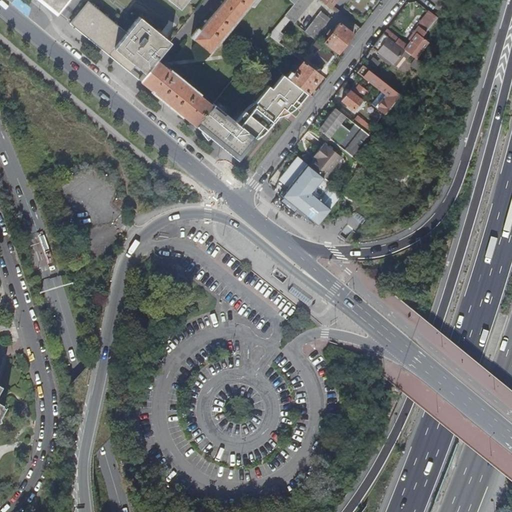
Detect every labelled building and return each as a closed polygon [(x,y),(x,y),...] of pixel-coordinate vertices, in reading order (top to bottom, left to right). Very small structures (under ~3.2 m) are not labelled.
[(40,0),(58,13),(68,0),(40,0)] [(210,52),(252,0),(226,0),(201,31),(198,29),(192,37),(210,52)] [(314,0),(298,0),(295,5),(286,16),(296,24),(314,0)] [(320,0),(331,9),(337,0),(320,0)] [(345,9),(365,24),(383,0),(337,0),(331,9),(336,13),(341,14),(345,9)] [(145,74),(157,60),(172,41),(141,16),(127,33),(89,2),(71,25),(130,73),(135,66),(145,74)] [(322,12),(306,32),(315,39),(331,19),(322,12)] [(426,21),(432,26),(435,22),(427,16),(418,27),(419,28),(419,27),(420,28),(426,21)] [(384,35),(404,51),(413,58),(416,60),(429,44),(423,38),(432,26),(426,21),(420,28),(419,27),(419,28),(409,41),(411,42),(407,48),(386,31),(384,35)] [(330,37),(325,43),(338,54),(353,34),(340,24),(333,33),(331,31),(328,35),(330,37)] [(270,36),(276,41),(279,43),(285,36),(276,28),(270,36)] [(404,51),(384,35),(373,49),(393,65),(396,61),(398,62),(401,60),(399,58),(404,51)] [(276,41),(270,36),(264,42),(271,47),(276,41)] [(322,47),(323,45),(317,41),(314,46),(319,50),(311,61),(321,70),(323,68),(332,56),(322,47)] [(295,46),(290,52),(302,61),(307,55),(295,46)] [(239,58),(246,64),(254,54),(247,48),(239,58)] [(334,57),(332,56),(323,68),(325,69),(334,57)] [(374,69),(379,63),(372,57),(367,63),(374,69)] [(417,72),(422,65),(416,60),(413,58),(411,61),(414,62),(410,67),(417,72)] [(196,126),(197,125),(212,106),(157,60),(145,74),(140,81),(196,126)] [(291,72),(286,78),(307,94),(321,76),(304,62),(294,74),(291,72)] [(379,111),(384,115),(399,96),(364,67),(359,73),(389,98),(379,111)] [(236,123),(213,105),(212,106),(197,125),(213,138),(214,136),(220,141),(219,143),(233,155),(235,156),(238,155),(241,154),(260,129),(262,127),(266,129),(272,122),(279,113),(277,112),(281,106),(286,110),(290,105),(292,107),(296,102),(299,105),(307,94),(286,78),(283,76),(272,90),(269,87),(256,103),(257,105),(249,115),(245,112),(236,123)] [(354,111),(364,99),(353,90),(351,92),(350,92),(342,101),(354,111)] [(336,109),(319,131),(329,138),(346,117),(336,109)] [(365,130),(369,124),(356,115),(352,121),(365,130)] [(213,138),(197,125),(196,126),(232,156),(233,155),(219,143),(220,141),(214,136),(213,138)] [(242,155),(262,131),(260,129),(241,154),(242,155)] [(316,159),(310,167),(325,179),(341,157),(324,144),(318,152),(320,154),(316,159)] [(285,199),(317,226),(330,209),(312,194),(322,182),(309,172),(306,175),(303,172),(291,188),(293,189),(285,199)] [(0,347),(9,348),(9,337),(0,337),(0,347)]
